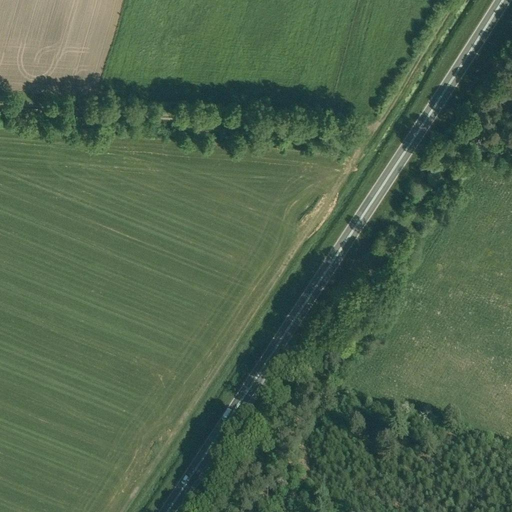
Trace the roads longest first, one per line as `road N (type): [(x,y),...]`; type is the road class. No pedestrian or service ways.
road 1 (trunk): [(165,511),(498,0)]
road 2 (track): [(207,511),(451,136),(511,139)]
road 3 (track): [(0,104),(344,128),(361,137)]
